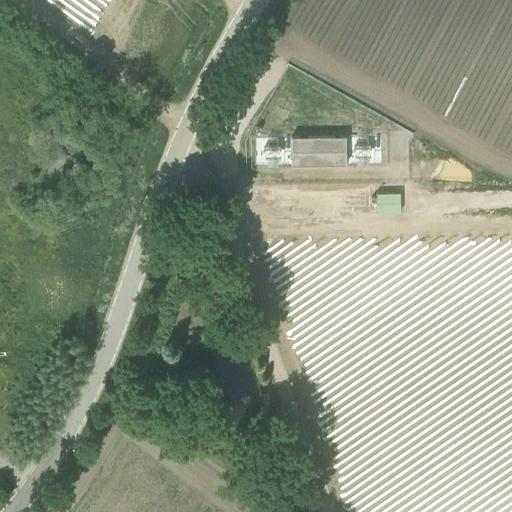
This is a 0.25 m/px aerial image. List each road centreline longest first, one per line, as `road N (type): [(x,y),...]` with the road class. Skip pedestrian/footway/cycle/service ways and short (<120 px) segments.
road 1 (tertiary): [(14,511),(93,380),(184,124),(227,32),(252,0)]
road 2 (track): [(220,196),(321,511)]
road 3 (track): [(511,194),(220,196)]
road 4 (track): [(17,0),(184,124)]
